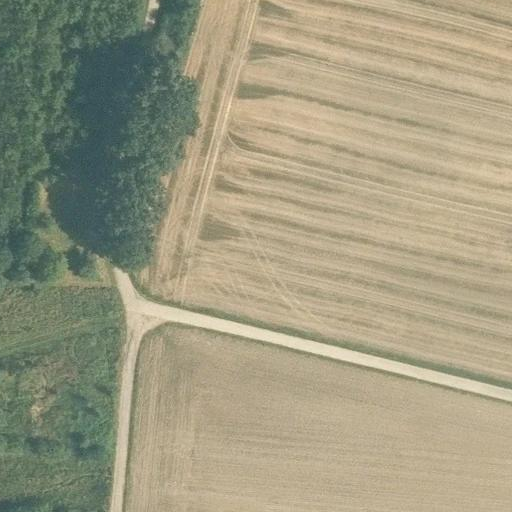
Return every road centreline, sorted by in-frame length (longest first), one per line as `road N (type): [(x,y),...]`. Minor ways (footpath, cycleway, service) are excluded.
road 1 (track): [(511,397),(138,310),(119,269),(111,199),(154,0)]
road 2 (track): [(115,511),(138,310)]
